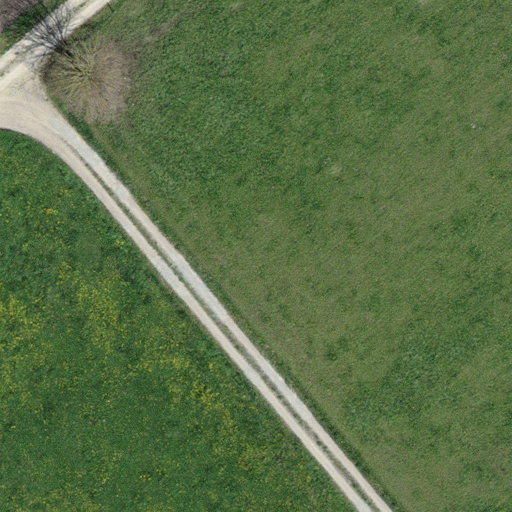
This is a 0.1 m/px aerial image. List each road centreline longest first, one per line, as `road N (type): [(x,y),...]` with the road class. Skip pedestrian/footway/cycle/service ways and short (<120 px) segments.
road 1 (track): [(21,67),(387,511)]
road 2 (track): [(0,83),(101,0)]
